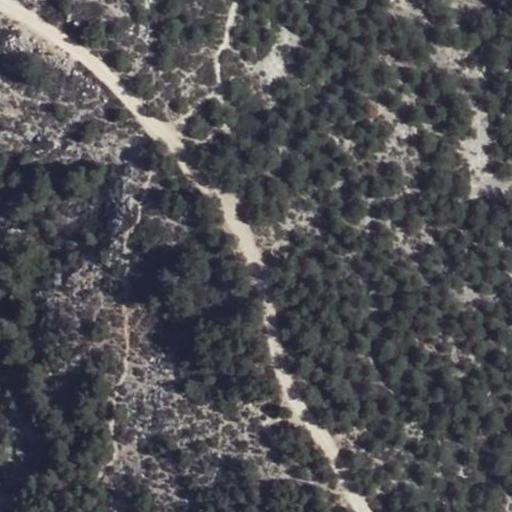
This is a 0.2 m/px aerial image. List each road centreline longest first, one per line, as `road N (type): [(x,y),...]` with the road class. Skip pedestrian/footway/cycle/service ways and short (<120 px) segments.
road 1 (track): [(0,4),(94,62),(172,140),(252,253)]
road 2 (track): [(252,253),(292,394),(364,511)]
